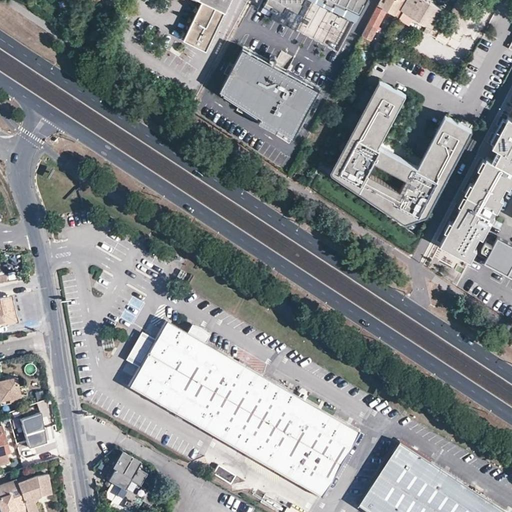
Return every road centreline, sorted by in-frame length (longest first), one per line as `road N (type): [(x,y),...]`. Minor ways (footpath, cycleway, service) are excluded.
road 1 (primary): [(511,374),(0,34)]
road 2 (primary): [(56,119),(511,416)]
road 3 (secondary): [(55,337),(20,154)]
road 4 (secondary): [(86,511),(55,337)]
